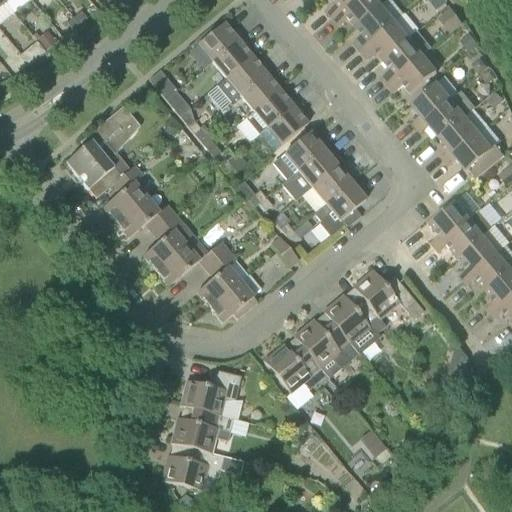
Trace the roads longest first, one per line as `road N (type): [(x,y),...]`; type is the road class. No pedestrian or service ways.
road 1 (residential): [(376,231),(401,192),(396,170),(260,0)]
road 2 (residential): [(159,336),(215,348),(236,344),(376,231)]
road 3 (residential): [(10,132),(159,336)]
road 4 (tertiary): [(10,132),(41,116),(177,0)]
road 5 (residential): [(127,477),(159,336)]
road 6 (residential): [(464,338),(376,231)]
